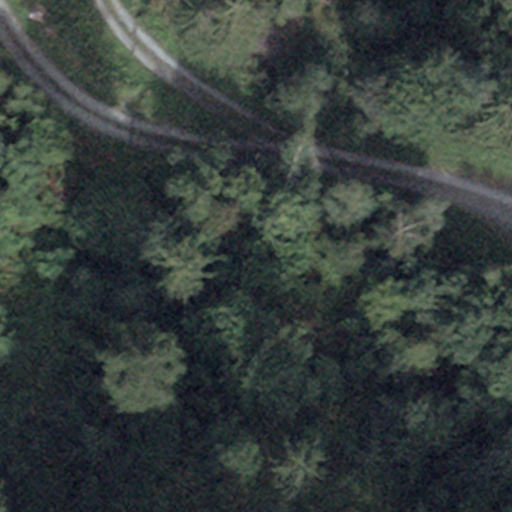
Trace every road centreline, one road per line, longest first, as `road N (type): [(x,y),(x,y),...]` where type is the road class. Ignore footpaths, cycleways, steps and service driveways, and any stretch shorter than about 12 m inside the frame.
road 1 (track): [(0,22),(28,65),(92,120),(166,141),(377,169)]
road 2 (track): [(110,0),(136,46),(209,105),(377,169)]
road 3 (track): [(377,169),(511,212)]
